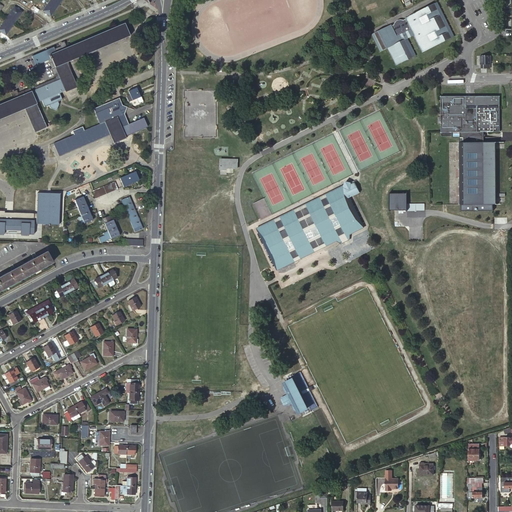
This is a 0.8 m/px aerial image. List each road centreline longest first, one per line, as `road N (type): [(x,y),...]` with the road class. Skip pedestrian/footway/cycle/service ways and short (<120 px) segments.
road 1 (residential): [(155,256),(162,0)]
road 2 (residential): [(152,350),(14,418)]
road 3 (residential): [(0,303),(83,261),(143,256)]
road 4 (residential): [(0,359),(133,286)]
road 5 (tertiary): [(0,56),(129,0)]
